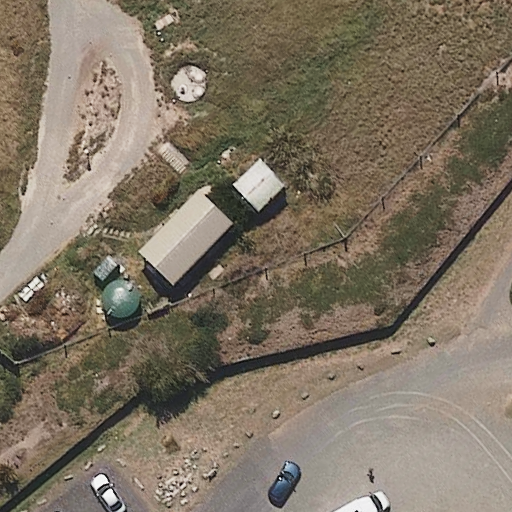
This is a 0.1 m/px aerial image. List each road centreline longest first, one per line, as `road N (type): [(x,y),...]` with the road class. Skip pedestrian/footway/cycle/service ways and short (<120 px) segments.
road 1 (unclassified): [(511,361),(436,370),(368,398),(307,438),(238,511)]
road 2 (track): [(64,0),(66,71),(51,150),(20,247),(0,280)]
